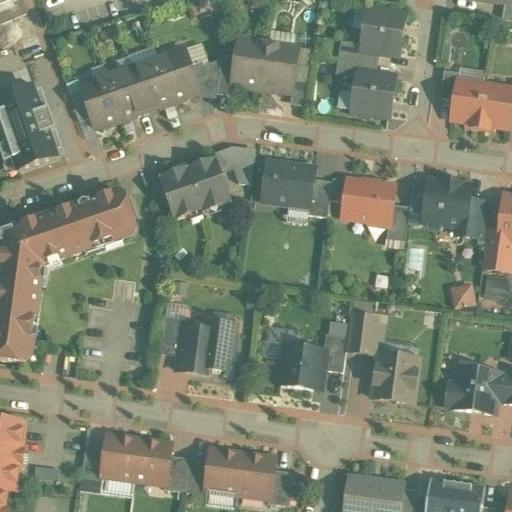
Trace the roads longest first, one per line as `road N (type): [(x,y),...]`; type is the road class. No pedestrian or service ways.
road 1 (residential): [(411,149),(223,129),(0,205)]
road 2 (residential): [(0,393),(328,436)]
road 3 (residential): [(328,436),(511,460)]
road 4 (residential): [(431,1),(411,149)]
